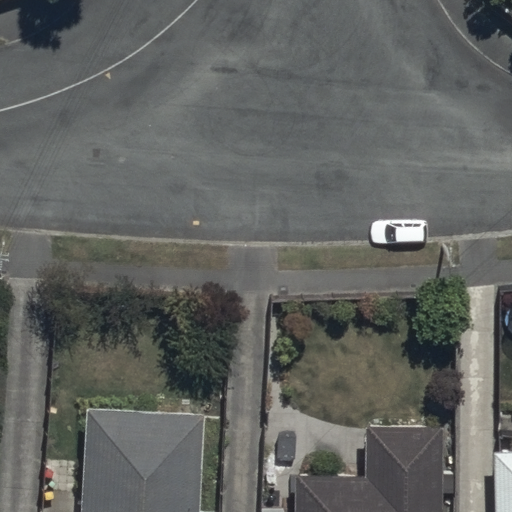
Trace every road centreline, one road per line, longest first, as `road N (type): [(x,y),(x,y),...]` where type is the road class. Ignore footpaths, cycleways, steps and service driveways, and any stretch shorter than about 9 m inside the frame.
road 1 (residential): [(122,68),(255,112),(413,148),(511,152)]
road 2 (residential): [(0,114),(122,68)]
